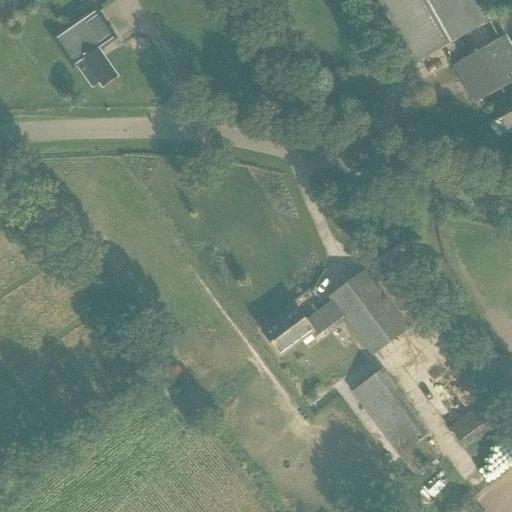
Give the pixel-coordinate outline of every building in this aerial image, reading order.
[(483,20),(471,0),(377,0),(415,66),(446,48),(456,67),(454,69),(475,106),(510,86),(511,88),(511,97),(494,108),(508,133),(511,130),(511,46),(507,37),(500,41),(487,18),(483,20)] [(118,40),(96,8),(51,39),(73,71),(78,68),(92,87),(99,83),(102,88),(116,78),(99,53),(118,40)] [(408,328),(365,271),(329,298),(332,302),(305,322),(294,308),(262,332),(281,358),(313,333),(316,337),(343,316),(372,355),(408,328)] [(382,373),(353,394),(415,478),(440,459),(425,439),(429,436),(382,373)] [(506,418),(491,398),(450,431),(465,450),(506,418)]
